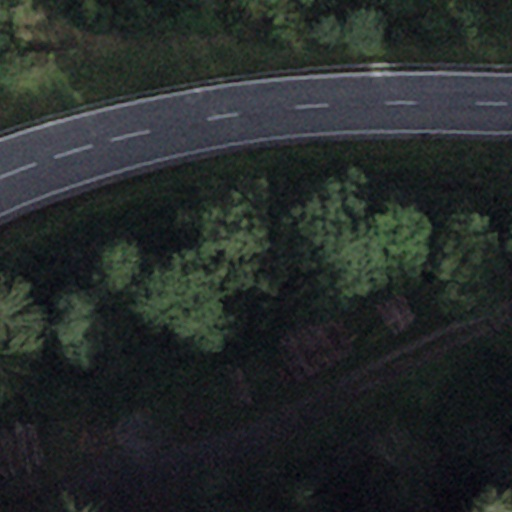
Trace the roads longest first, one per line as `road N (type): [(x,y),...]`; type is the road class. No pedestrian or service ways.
road 1 (secondary): [(0,177),(151,129),(214,118),(360,102),(511,103)]
road 2 (track): [(511,321),(82,511)]
